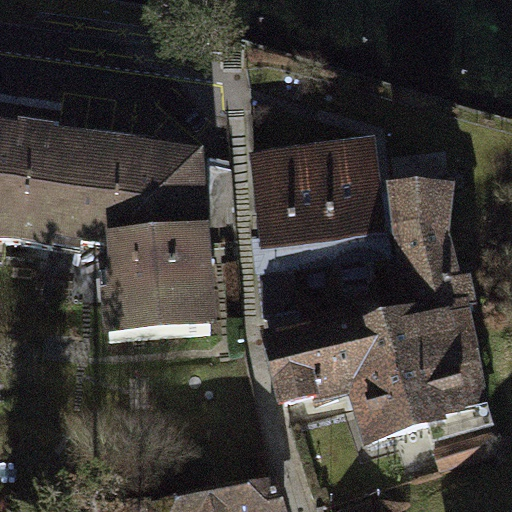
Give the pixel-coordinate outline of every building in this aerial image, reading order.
[(197,152),(0,124),(0,239),(102,250),(113,342),(212,334),(197,152)] [(251,154),(263,248),(394,232),(386,180),(378,137),(251,154)] [(454,181),(386,180),(394,232),(400,262),(391,264),(401,304),(469,290),(451,231),(454,181)] [(497,417),(469,290),(401,304),(343,317),(358,385),(371,444),(497,417)] [(358,385),(343,317),(266,333),(281,402),(358,385)] [(283,511),(277,479),(152,505),(153,511),(283,511)]
